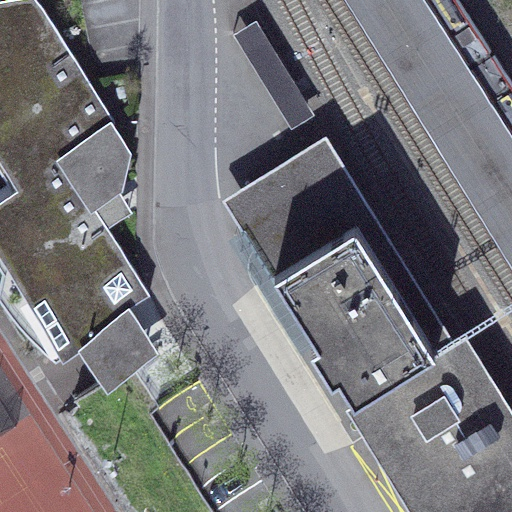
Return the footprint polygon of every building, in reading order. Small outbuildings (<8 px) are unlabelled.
[(0,0),(0,134),(25,178),(0,196),(0,242),(61,344),(148,293),(96,208),(119,186),(131,151),(43,0),(0,0)] [(511,140),(423,0),(353,0),(511,255),(511,140)] [(256,22),(235,36),(293,130),(314,116),(256,22)] [(325,136),(224,198),(239,222),(275,279),(358,228),(431,347),(511,478),(511,414),(464,336),(453,343),(325,136)] [(275,279),(349,398),(431,347),(358,228),(311,257),(275,279)] [(418,511),(511,511),(511,478),(431,347),(349,398),(418,511)]
